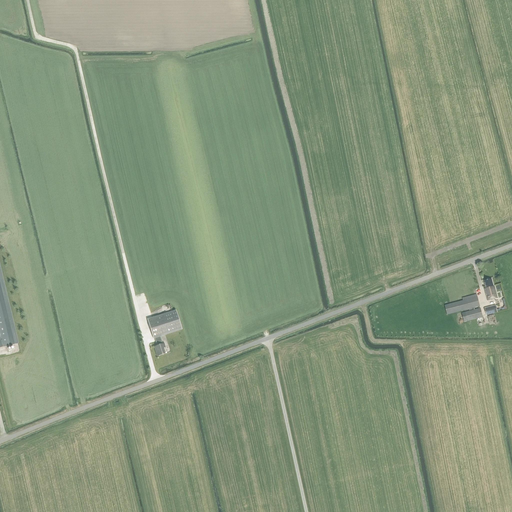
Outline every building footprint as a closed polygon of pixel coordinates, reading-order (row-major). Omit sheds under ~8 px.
[(0,347),(18,343),(0,265),(0,347)] [(489,301),(497,299),(494,288),(491,279),(484,281),(486,289),(484,290),(487,301),(489,301)] [(480,306),(477,297),(444,306),(447,315),(480,306)] [(497,313),(495,305),(484,308),(486,315),(497,313)] [(483,317),(480,308),(462,313),(464,322),(483,317)] [(160,337),(182,330),(176,311),(147,320),(153,339),(154,339),(156,344),(157,346),(154,347),(157,357),(165,354),(163,349),(165,348),(164,344),(162,344),(160,337)]
